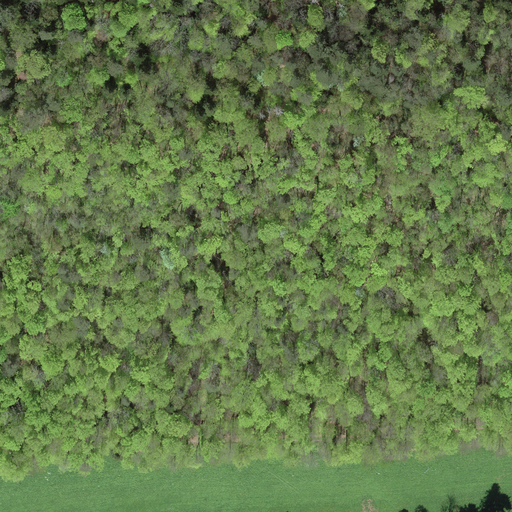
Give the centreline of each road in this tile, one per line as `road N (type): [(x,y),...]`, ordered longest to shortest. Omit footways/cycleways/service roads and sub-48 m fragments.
road 1 (track): [(511,79),(405,91),(314,89),(236,75),(145,44),(0,51)]
road 2 (track): [(511,428),(0,449)]
